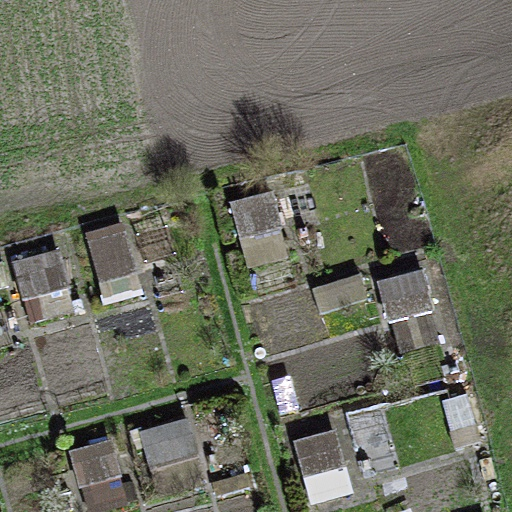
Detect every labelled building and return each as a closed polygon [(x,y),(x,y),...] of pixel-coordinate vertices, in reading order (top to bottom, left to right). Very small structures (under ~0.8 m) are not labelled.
[(245,271),(288,261),(272,193),(229,203),(245,271)] [(104,308),(144,297),(124,225),(84,236),(104,308)] [(67,292),(71,291),(61,251),(13,263),(29,326),(84,312),(80,298),(69,301),(67,292)] [(436,314),(423,271),(419,273),(417,267),(388,276),(390,281),(377,285),(399,357),(439,345),(430,316),(436,314)] [(202,479),(189,423),(139,434),(151,490),(202,479)] [(311,508),(354,496),(335,429),(292,441),(311,508)] [(120,480),(123,479),(112,442),(108,443),(107,436),(87,442),(89,448),(69,454),(79,491),(82,490),(88,511),(114,511),(128,508),(120,480)]
